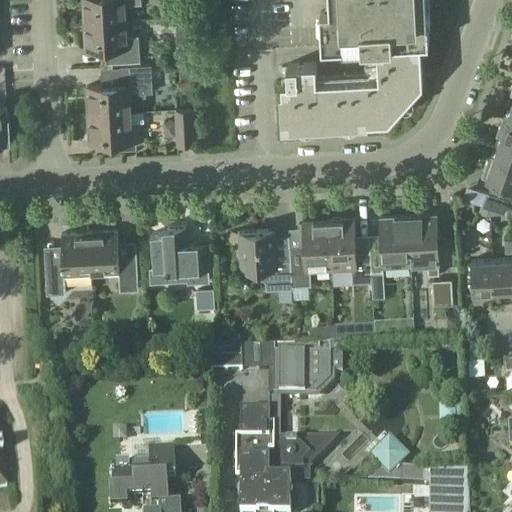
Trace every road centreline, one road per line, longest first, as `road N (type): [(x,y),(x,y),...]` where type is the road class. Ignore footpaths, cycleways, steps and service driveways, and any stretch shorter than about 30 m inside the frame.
road 1 (residential): [(267,173),(381,167),(417,154),(448,118),(486,0)]
road 2 (residential): [(51,184),(267,173)]
road 3 (residential): [(267,173),(258,3),(301,1)]
road 4 (residential): [(41,0),(51,184)]
